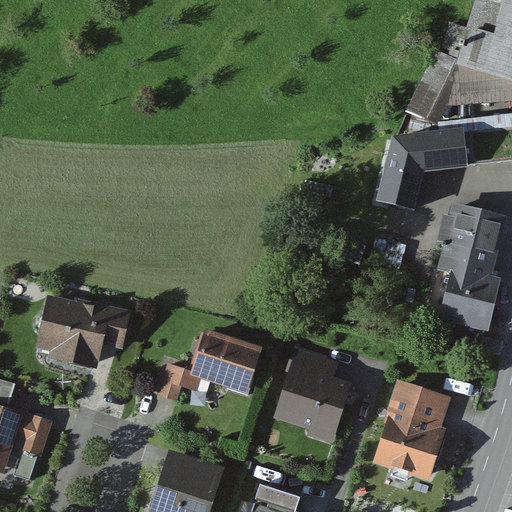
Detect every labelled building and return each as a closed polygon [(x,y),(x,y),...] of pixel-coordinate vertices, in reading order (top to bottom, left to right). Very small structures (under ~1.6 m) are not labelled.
[(511,0),(501,0),(478,85),(511,94),(511,0)] [(460,173),(511,169),(511,120),(456,124),(457,138),(460,173)] [(457,138),(386,143),(389,187),(460,182),(460,173),(457,138)] [(508,212),(457,203),(437,272),(450,276),(438,322),(488,334),(503,277),(493,274),(508,212)] [(46,316),(32,363),(91,382),(106,334),(46,316)] [(187,395),(246,411),(259,363),(200,347),(192,376),(187,395)] [(0,389),(13,392),(18,372),(0,367),(0,389)] [(182,412),(187,395),(192,376),(161,367),(151,404),(182,412)] [(391,383),(363,470),(418,488),(446,401),(391,383)] [(283,387),(268,432),(326,451),(340,406),(283,387)] [(0,414),(0,480),(0,481),(16,419),(0,414)] [(163,460),(146,511),(206,511),(217,477),(163,460)] [(294,511),(295,509),(254,495),(247,511),(294,511)]
